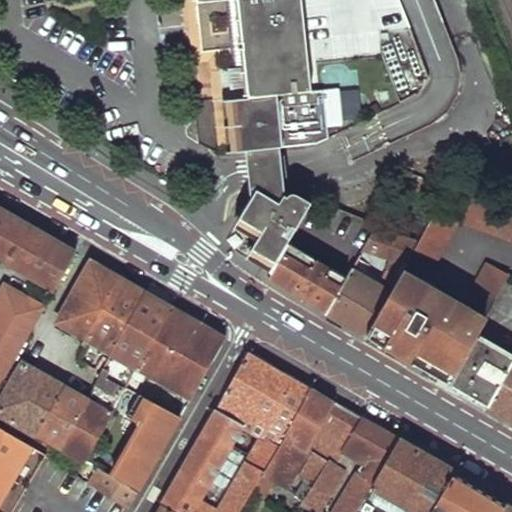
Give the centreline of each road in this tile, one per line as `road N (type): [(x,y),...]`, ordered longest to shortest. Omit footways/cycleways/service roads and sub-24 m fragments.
road 1 (secondary): [(255,304),(196,249),(0,118)]
road 2 (secondary): [(0,168),(183,275),(255,304)]
road 3 (secondary): [(261,308),(511,454)]
road 4 (residential): [(261,308),(146,511)]
